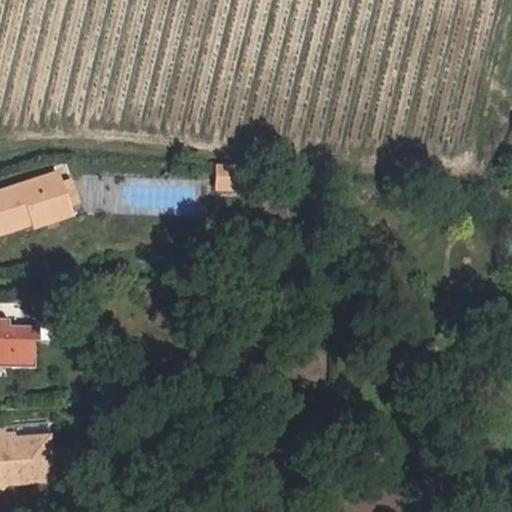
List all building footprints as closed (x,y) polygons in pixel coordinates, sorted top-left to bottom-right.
[(0,232),(33,221),(67,210),(55,176),(0,194),(0,232)] [(34,227),(68,216),(67,210),(33,221),(34,227)] [(0,365),(33,367),(33,340),(38,340),(38,327),(8,326),(9,321),(0,320),(0,365)] [(6,437),(6,432),(0,432),(0,493),(7,483),(51,480),(49,439),(19,441),(13,442),(13,436),(6,437)] [(456,482),(457,460),(439,460),(439,481),(456,482)] [(465,482),(456,482),(439,481),(437,507),(464,509),(465,482)]
